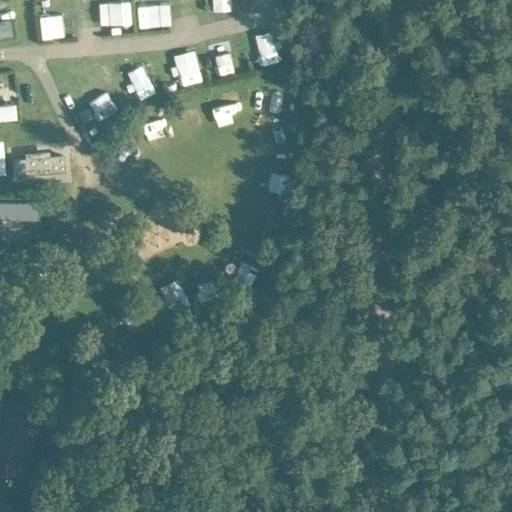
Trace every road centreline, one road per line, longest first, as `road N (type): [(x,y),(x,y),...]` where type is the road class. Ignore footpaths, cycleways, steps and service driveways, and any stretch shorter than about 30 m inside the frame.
road 1 (track): [(380,511),(380,181),(395,0)]
road 2 (track): [(511,134),(478,157),(426,260),(423,301)]
